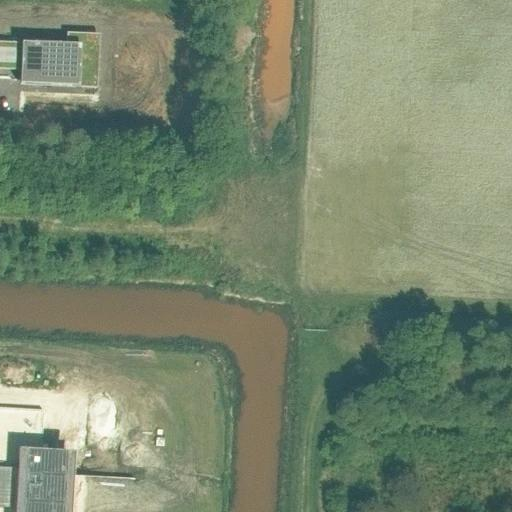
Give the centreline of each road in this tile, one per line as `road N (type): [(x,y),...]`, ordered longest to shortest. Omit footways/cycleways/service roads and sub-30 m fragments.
road 1 (track): [(311,511),(317,387),(384,353),(511,362)]
road 2 (track): [(0,220),(240,227)]
